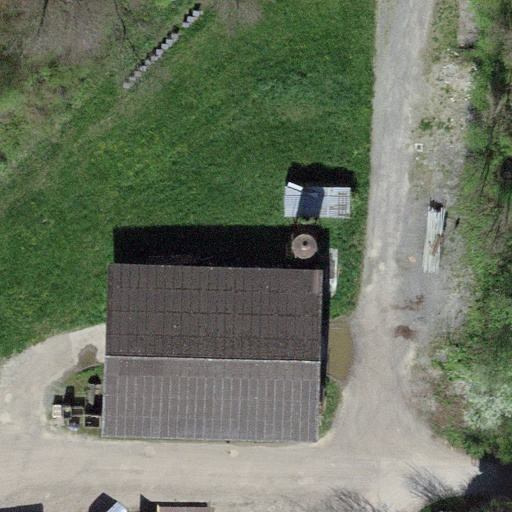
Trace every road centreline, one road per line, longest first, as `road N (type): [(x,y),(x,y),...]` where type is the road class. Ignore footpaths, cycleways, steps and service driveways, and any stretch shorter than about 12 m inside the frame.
road 1 (track): [(410,0),(357,511)]
road 2 (track): [(511,480),(0,456)]
